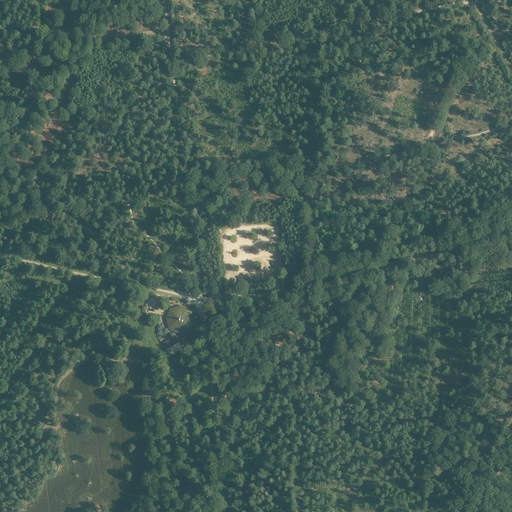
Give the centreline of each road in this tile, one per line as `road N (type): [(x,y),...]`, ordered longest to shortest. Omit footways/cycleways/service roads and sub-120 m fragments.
road 1 (track): [(511,500),(490,493),(440,443),(393,428),(337,378),(303,364),(257,363),(245,341),(203,315)]
road 2 (track): [(319,289),(314,175),(511,125)]
road 3 (unclassified): [(511,231),(319,289),(203,299)]
road 4 (track): [(199,298),(166,0)]
road 5 (track): [(172,59),(463,0)]
road 6 (unknown): [(155,367),(76,363),(57,383),(39,447),(12,459),(0,491)]
road 7 (track): [(168,29),(0,46)]
road 8 (track): [(0,397),(98,275)]
road 9 (track): [(274,297),(259,325),(228,353),(180,372),(155,367)]
